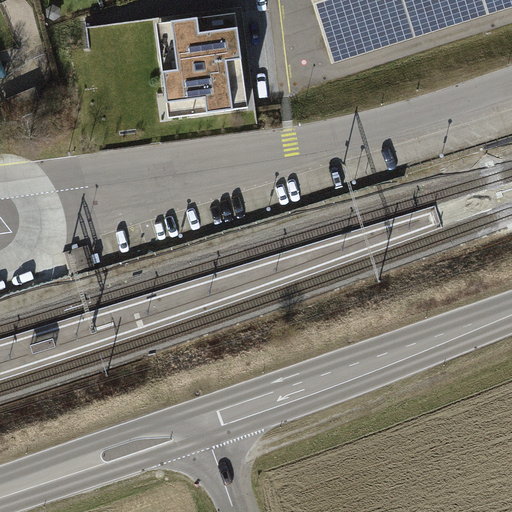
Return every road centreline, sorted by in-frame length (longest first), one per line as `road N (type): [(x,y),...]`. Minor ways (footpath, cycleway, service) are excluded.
road 1 (unclassified): [(0,183),(292,143),(511,80)]
road 2 (primary): [(511,314),(210,426)]
road 3 (track): [(511,353),(223,463)]
road 4 (primary): [(210,426),(0,494)]
